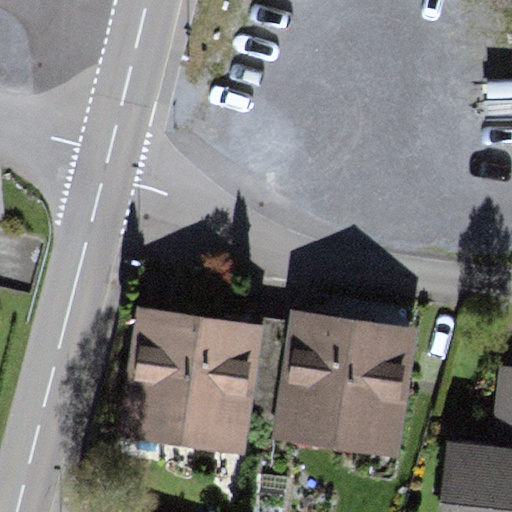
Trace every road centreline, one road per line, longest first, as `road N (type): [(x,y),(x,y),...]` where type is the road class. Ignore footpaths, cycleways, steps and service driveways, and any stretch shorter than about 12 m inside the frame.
road 1 (residential): [(511,291),(235,230),(104,168)]
road 2 (secondary): [(17,511),(104,168)]
road 3 (secondary): [(104,168),(148,0)]
